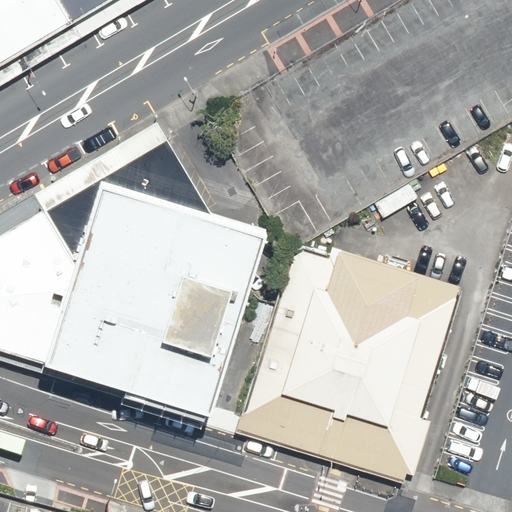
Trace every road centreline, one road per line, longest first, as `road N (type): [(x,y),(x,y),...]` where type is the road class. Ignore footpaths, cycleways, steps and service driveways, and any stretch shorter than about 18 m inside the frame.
road 1 (secondary): [(310,511),(0,425)]
road 2 (secondary): [(241,0),(0,140)]
